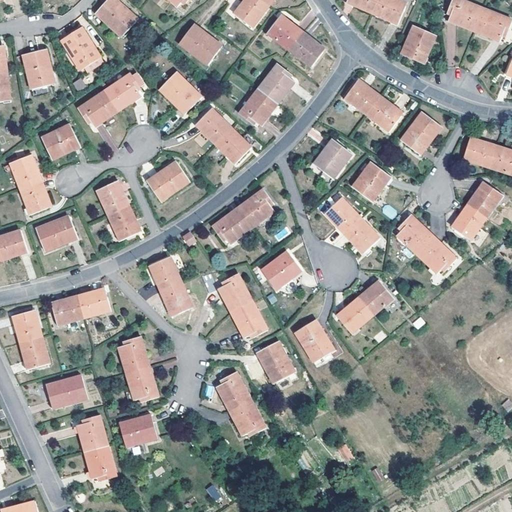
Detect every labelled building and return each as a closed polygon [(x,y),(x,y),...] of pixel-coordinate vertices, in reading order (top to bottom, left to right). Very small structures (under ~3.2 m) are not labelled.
[(123,35),(135,21),(125,12),(128,8),(119,0),(108,0),(98,12),(123,35)] [(259,0),(245,0),(243,3),(247,6),(239,17),(253,28),(269,7),(259,0)] [(378,0),(348,0),(347,2),(373,13),(378,0)] [(398,25),(406,7),(395,2),(395,0),(378,0),(373,13),(398,25)] [(484,9),(461,0),(452,0),(451,5),(454,6),(453,10),(449,20),(476,30),(484,9)] [(247,6),(243,3),(235,14),(239,17),(247,6)] [(125,12),(135,21),(139,17),(128,8),(125,12)] [(511,23),(511,20),(484,9),(476,30),(501,41),(505,30),(507,27),(510,28),(511,23)] [(282,16),(279,19),(290,27),(292,24),(282,16)] [(290,27),(279,19),(268,33),(290,50),(304,33),(292,24),(290,27)] [(223,46),(194,24),(180,43),(208,65),(223,46)] [(411,44),(406,56),(424,63),(437,36),(414,25),(407,42),(411,44)] [(63,40),(75,58),(79,55),(87,67),(102,56),(84,27),(63,40)] [(313,45),(315,42),(304,33),(290,50),(312,67),(323,53),(313,45)] [(325,49),(315,42),(313,45),(323,53),(325,49)] [(402,54),(406,56),(411,44),(407,42),(402,54)] [(0,74),(9,73),(7,60),(2,61),(0,47),(0,74)] [(25,54),(32,88),(50,84),(46,71),(52,70),(47,50),(25,54)] [(75,58),(82,70),(87,67),(79,55),(75,58)] [(278,64),(259,89),(278,104),(295,82),(286,74),(283,72),(285,69),(278,64)] [(46,71),(50,84),(55,83),(52,70),(46,71)] [(186,114),(199,100),(190,91),(193,88),(177,72),(160,89),(186,114)] [(0,74),(0,102),(12,100),(9,73),(0,74)] [(131,74),(105,91),(118,112),(142,96),(135,86),(133,84),(136,81),(131,74)] [(81,78),(72,83),(77,91),(86,86),(81,78)] [(359,80),(357,83),(367,91),(370,88),(359,80)] [(367,91),(357,83),(345,98),(368,115),(381,97),(370,88),(367,91)] [(190,91),(199,100),(202,97),(193,88),(190,91)] [(240,114),(247,119),(249,116),(252,119),(261,126),(278,104),(259,89),(240,114)] [(105,91),(79,109),(83,116),(86,114),(89,117),(96,127),(118,112),(105,91)] [(391,108),(393,105),(381,97),(368,115),(390,131),(401,116),(391,108)] [(391,108),(401,116),(403,113),(393,105),(391,108)] [(219,121),(221,118),(212,109),(209,112),(219,121)] [(232,129),(221,118),(219,121),(209,112),(197,125),(217,144),(232,129)] [(413,132),(405,143),(421,155),(442,126),(423,112),(410,130),(413,132)] [(71,124),(59,130),(61,134),(72,128),(71,124)] [(81,147),(72,128),(61,134),(59,130),(42,138),(53,161),(81,147)] [(237,163),(249,151),(240,142),(242,139),(232,129),(217,144),(237,163)] [(413,132),(410,130),(402,141),(405,143),(413,132)] [(471,138),(470,142),(483,146),(485,142),(471,138)] [(240,142),(249,151),(252,148),(242,139),(240,142)] [(328,155),(318,167),(334,179),(353,154),(334,140),(324,152),(328,155)] [(483,146),(470,142),(465,159),(490,168),(497,146),(485,142),(483,146)] [(497,146),(490,168),(511,174),(511,155),(510,155),(511,151),(497,146)] [(315,165),(318,167),(328,155),(324,152),(315,165)] [(34,169),(37,167),(32,155),(29,156),(34,169)] [(11,163),(22,189),(42,181),(37,167),(34,169),(29,156),(11,163)] [(161,177),(150,185),(162,202),(191,182),(177,161),(159,173),(161,177)] [(375,165),(372,162),(364,173),(367,175),(375,165)] [(391,177),(375,165),(367,175),(364,173),(354,187),(373,202),(391,177)] [(148,181),(150,185),(161,177),(159,173),(148,181)] [(32,215),(49,208),(44,196),(48,195),(42,181),(22,189),(32,215)] [(121,195),(124,194),(118,181),(115,183),(121,195)] [(487,184),(484,182),(477,193),(480,195),(487,184)] [(98,191),(109,216),(130,206),(124,194),(121,195),(115,183),(98,191)] [(480,195),(477,193),(468,205),(487,218),(503,195),(487,184),(480,195)] [(264,190),(239,208),(253,228),(275,211),(269,202),(267,199),(269,197),(264,190)] [(349,209),(352,207),(343,198),(340,200),(349,209)] [(362,218),(352,207),(349,209),(340,200),(326,213),(346,234),(362,218)] [(386,204),(381,212),(392,219),(398,212),(386,204)] [(464,218),(456,229),(471,240),(487,218),(468,205),(461,215),(464,218)] [(121,241),(138,232),(133,221),(136,220),(130,206),(109,216),(121,241)] [(239,208),(214,227),(219,234),(222,232),(223,235),(230,244),(253,228),(239,208)] [(453,227),(456,229),(464,218),(461,215),(453,227)] [(70,216),(58,220),(59,224),(71,219),(70,216)] [(435,237),(411,216),(406,220),(409,223),(407,226),(398,235),(419,254),(435,237)] [(370,231),(372,229),(362,218),(346,234),(365,254),(378,241),(370,231)] [(79,239),(71,219),(59,224),(58,220),(37,229),(46,252),(79,239)] [(141,231),(136,220),(133,221),(138,232),(141,231)] [(381,238),(372,229),(370,231),(378,241),(381,238)] [(21,230),(9,234),(10,238),(23,234),(21,230)] [(192,232),(184,237),(190,245),(198,240),(192,232)] [(29,251),(23,234),(10,238),(9,234),(0,236),(0,252),(2,260),(29,251)] [(438,273),(446,264),(449,261),(452,264),(458,259),(435,237),(419,254),(438,273)] [(288,251),(278,259),(280,262),(290,254),(288,251)] [(212,255),(215,271),(227,268),(223,252),(212,255)] [(280,262),(278,259),(263,270),(278,290),(302,271),(290,254),(280,262)] [(174,271),(176,270),(171,257),(168,258),(174,271)] [(150,265),(161,291),(182,282),(176,270),(174,271),(168,258),(150,265)] [(254,302),(239,274),(231,277),(233,281),(230,283),(220,288),(233,313),(254,302)] [(379,280),(370,289),(373,292),(382,283),(379,280)] [(172,316),(190,309),(185,297),(188,296),(182,282),(161,291),(172,316)] [(373,292),(370,289),(359,298),(374,315),(394,297),(382,283),(373,292)] [(111,310),(106,294),(94,297),(93,292),(80,296),(85,318),(111,310)] [(58,325),(85,318),(80,296),(65,300),(66,305),(54,308),(58,325)] [(185,297),(190,309),(193,307),(188,296),(185,297)] [(359,298),(348,307),(351,310),(340,319),(352,333),(374,315),(359,298)] [(52,303),(54,308),(66,305),(65,300),(52,303)] [(268,330),(254,302),(233,313),(245,337),(255,332),(259,331),(261,334),(268,330)] [(351,310),(348,307),(338,316),(340,319),(351,310)] [(43,338),(39,323),(35,324),(32,311),(14,316),(21,343),(43,338)] [(418,330),(426,323),(420,317),(412,324),(418,330)] [(325,340),(328,338),(317,320),(297,332),(315,362),(332,352),(325,340)] [(142,336),(133,339),(134,342),(130,343),(120,347),(127,374),(151,367),(142,336)] [(29,370),(47,364),(43,352),(46,351),(43,338),(21,343),(29,370)] [(335,350),(328,338),(325,340),(332,352),(335,350)] [(279,341),(275,343),(282,355),(286,353),(279,341)] [(296,372),(286,353),(282,355),(275,343),(258,352),(275,384),(296,372)] [(160,397),(151,367),(127,374),(135,401),(146,397),(150,396),(151,400),(160,397)] [(237,372),(230,375),(232,378),(229,380),(218,386),(231,412),(252,400),(237,372)] [(81,376),(61,381),(62,385),(49,389),(54,409),(88,399),(81,376)] [(501,405),(507,412),(511,407),(511,403),(508,399),(501,405)] [(267,428),(252,400),(231,412),(244,435),(254,431),(258,429),(260,432),(267,428)] [(100,415),(93,417),(94,421),(90,422),(79,425),(86,452),(109,445),(100,415)] [(151,415),(134,420),(135,424),(122,427),(128,447),(158,438),(151,415)] [(344,462),(353,459),(347,444),(339,447),(344,462)] [(117,476),(109,445),(86,452),(93,479),(105,476),(110,474),(111,478),(117,476)] [(378,467),(372,470),(378,482),(384,479),(378,467)] [(213,484),(206,490),(215,502),(222,496),(213,484)] [(38,511),(36,501),(14,507),(15,511),(12,511),(38,511)]
